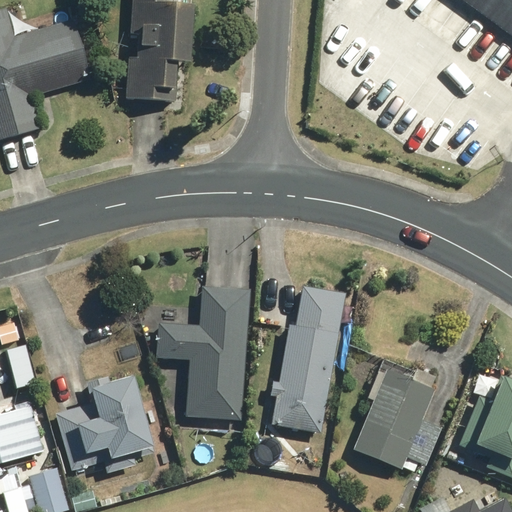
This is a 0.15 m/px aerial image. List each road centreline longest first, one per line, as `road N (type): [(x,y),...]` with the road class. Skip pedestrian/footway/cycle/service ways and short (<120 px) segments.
road 1 (residential): [(267,193),(193,192),(98,208),(0,238)]
road 2 (residential): [(511,275),(371,211),(267,193)]
road 3 (residential): [(280,0),(267,193)]
